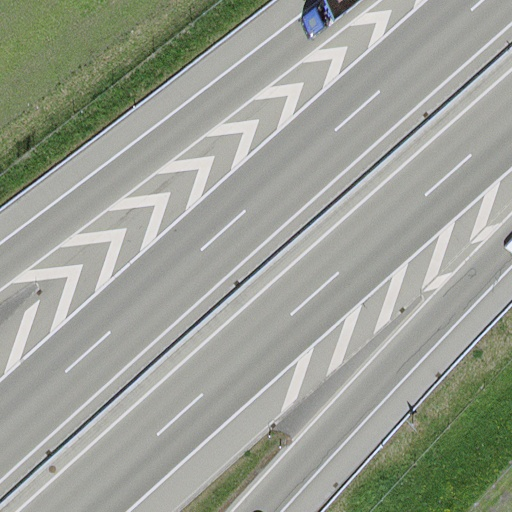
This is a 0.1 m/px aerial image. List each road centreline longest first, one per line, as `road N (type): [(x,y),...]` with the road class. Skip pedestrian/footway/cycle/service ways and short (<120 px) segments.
road 1 (motorway): [(481,0),(0,439)]
road 2 (motorway): [(80,511),(511,126)]
road 3 (motorway): [(332,0),(0,266)]
road 4 (motorway): [(264,511),(511,266)]
